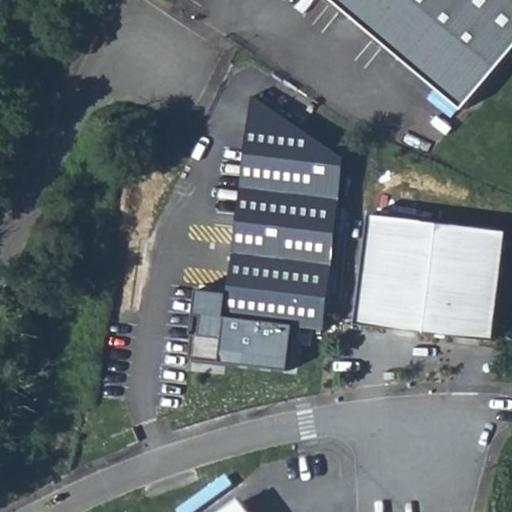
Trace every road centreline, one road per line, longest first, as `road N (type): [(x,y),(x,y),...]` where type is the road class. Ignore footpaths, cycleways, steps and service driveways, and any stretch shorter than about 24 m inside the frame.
road 1 (residential): [(49,511),(166,461),(277,428),(377,413),(443,438)]
road 2 (residential): [(0,264),(90,87),(152,58)]
